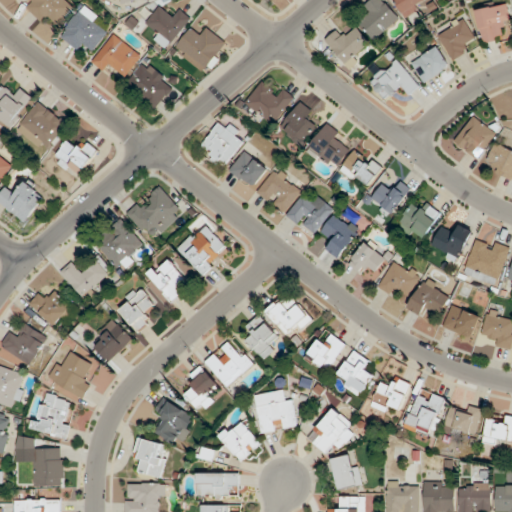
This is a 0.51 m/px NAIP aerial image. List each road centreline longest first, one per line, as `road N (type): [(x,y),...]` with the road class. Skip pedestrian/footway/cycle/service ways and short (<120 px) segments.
road 1 (residential): [(511,379),(424,353),(376,326),(0,26)]
road 2 (tertiary): [(0,298),(23,263),(324,0)]
road 3 (residential): [(511,214),(443,173),(234,0)]
road 4 (residential): [(96,511),(101,442),(130,389),(280,250)]
road 5 (residential): [(410,145),(470,91),(511,75)]
